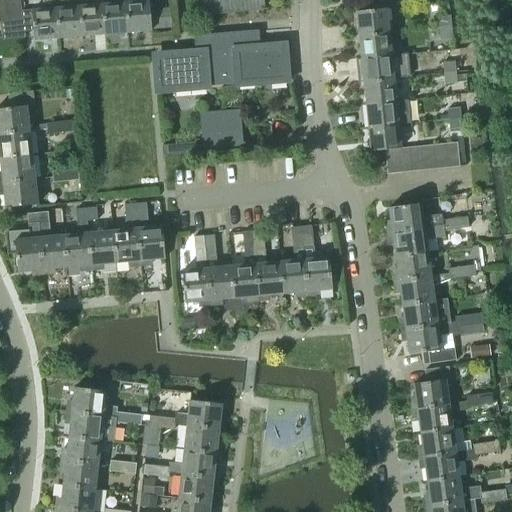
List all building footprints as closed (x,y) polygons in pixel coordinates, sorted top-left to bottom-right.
[(23,20),(0,23),(0,26),(2,40),(3,41),(24,39),(25,39),(25,33),(34,32),(34,41),(58,39),(54,0),(42,0),(43,9),(21,11),(23,20)] [(18,0),(0,0),(0,11),(20,8),(18,0)] [(78,0),(54,0),(58,39),(81,37),(78,0)] [(101,0),(78,0),(81,37),(104,35),(102,5),(101,0)] [(202,0),(204,16),(264,10),(264,9),(262,0),(202,0)] [(147,1),(125,3),(127,33),(151,32),(150,12),(149,1),(147,1)] [(125,3),(102,5),(104,35),(127,33),(125,3)] [(20,8),(0,11),(0,23),(23,20),(21,11),(20,8)] [(386,10),(356,13),(359,36),(389,33),(386,10)] [(437,17),(438,28),(451,27),(450,16),(437,17)] [(451,27),(438,28),(439,39),(452,38),(451,27)] [(250,33),(217,36),(220,68),(221,85),(286,80),(283,46),(251,49),(250,33)] [(389,33),(359,36),(361,59),(391,56),(389,33)] [(202,53),(155,57),(157,91),(206,87),(221,85),(220,68),(217,36),(201,37),(202,53)] [(391,56),(361,59),(363,82),(393,79),(391,56)] [(443,63),(443,74),(456,73),(455,63),(443,63)] [(443,74),(444,85),(456,84),(456,77),(456,73),(443,74)] [(393,79),(363,82),(366,106),(396,102),(393,79)] [(396,102),(366,106),(368,129),(398,125),(409,124),(407,101),(396,102)] [(0,134),(28,132),(25,107),(0,109),(0,134)] [(447,110),(449,120),(460,119),(459,109),(447,110)] [(211,112),(200,125),(202,143),(202,149),(243,146),(241,121),(240,110),(223,111),(211,112)] [(289,113),(286,117),(286,123),(297,121),(296,112),(289,113)] [(449,120),(450,131),(461,130),(460,119),(449,120)] [(59,123),(60,133),(72,132),(71,122),(59,123)] [(47,135),(60,133),(59,123),(45,125),(47,135)] [(398,125),(368,129),(371,152),(384,151),(397,150),(401,149),(398,125)] [(0,159),(31,156),(28,132),(0,134),(0,159)] [(456,143),(444,145),(447,169),(459,167),(456,143)] [(178,145),(179,155),(196,153),(195,144),(178,145)] [(162,146),(163,156),(179,155),(178,145),(162,146)] [(444,145),(432,146),(435,170),(447,169),(444,145)] [(432,146),(420,147),(423,171),(435,170),(432,146)] [(420,147),(409,148),(411,172),(423,171),(420,147)] [(401,149),(397,150),(399,174),(411,172),(409,148),(401,149)] [(397,150),(384,151),(387,175),(399,174),(397,150)] [(0,184),(34,180),(31,156),(0,159),(0,184)] [(65,172),(66,182),(78,181),(77,170),(65,172)] [(52,184),(66,182),(65,172),(51,173),(52,184)] [(0,195),(3,196),(4,209),(37,205),(34,180),(0,184),(0,195)] [(144,204),(134,205),(139,268),(151,266),(151,261),(165,259),(162,227),(146,229),(145,216),(144,204)] [(389,222),(383,223),(385,235),(442,227),(441,222),(440,215),(422,217),(420,204),(417,205),(388,209),(389,222)] [(126,230),(112,231),(115,264),(127,263),(128,269),(139,268),(134,205),(124,206),(125,218),(126,230)] [(85,209),(86,222),(96,221),(95,208),(85,209)] [(76,223),(86,222),(85,209),(75,210),(76,223)] [(47,213),(36,214),(42,277),(54,275),(53,269),(66,268),(63,236),(49,237),(47,213)] [(28,231),(5,234),(7,254),(15,253),(17,273),(30,271),(31,278),(42,277),(36,214),(26,215),(28,231)] [(466,219),(454,220),(455,230),(467,228),(466,219)] [(454,220),(441,222),(442,227),(443,232),(455,230),(454,220)] [(311,227),(300,228),(307,299),(319,298),(318,292),(331,291),(328,259),(313,260),(312,248),(311,227)] [(442,227),(385,235),(387,246),(393,246),(394,258),(427,253),(425,241),(444,238),(443,232),(442,227)] [(293,262),(279,263),(282,295),(294,294),(295,300),(307,299),(300,228),(290,229),(293,262)] [(112,231),(87,234),(91,272),(103,271),(102,265),(115,264),(112,231)] [(244,266),(230,268),(233,300),(246,299),(246,304),(258,303),(252,232),(242,233),(244,266)] [(262,232),(252,232),(258,303),(270,302),(270,297),(282,295),(279,263),(265,264),(264,252),(262,232)] [(87,234),(63,236),(66,268),(78,267),(79,273),(91,272),(87,234)] [(213,236),(203,237),(210,307),(222,306),(221,301),(233,300),(230,268),(216,269),(215,257),(213,236)] [(195,271),(182,272),(185,304),(198,303),(198,309),(210,307),(203,237),(193,238),(195,271)] [(179,238),(171,239),(172,251),(180,250),(179,238)] [(396,270),(390,271),(392,284),(430,279),(427,253),(394,258),(396,270)] [(472,267),(461,268),(462,279),(474,277),(472,267)] [(461,268),(448,270),(449,276),(449,280),(462,279),(461,268)] [(430,279),(392,284),(393,295),(399,294),(401,307),(434,302),(431,287),(449,280),(449,276),(430,279)] [(403,318),(397,319),(399,332),(437,327),(437,326),(434,302),(401,307),(403,318)] [(479,315),(468,316),(469,327),(481,325),(479,315)] [(468,316),(455,318),(455,323),(456,324),(456,328),(469,327),(468,316)] [(191,320),(180,321),(181,331),(195,329),(194,323),(191,320)] [(437,327),(399,332),(400,343),(406,342),(408,355),(421,353),(423,365),(447,362),(455,361),(453,348),(440,349),(438,336),(457,334),(456,328),(455,323),(449,324),(437,326),(437,327)] [(488,346),(469,349),(470,358),(489,356),(488,346)] [(414,398),(408,399),(410,411),(448,406),(445,382),(449,381),(448,368),(424,371),(425,383),(412,385),(414,398)] [(67,403),(66,413),(103,417),(116,419),(115,423),(128,425),(129,414),(117,413),(117,408),(104,407),(106,392),(74,389),(72,404),(67,403)] [(479,396),(480,406),(492,405),(491,394),(479,396)] [(468,408),(480,406),(479,396),(466,397),(468,408)] [(162,418),(161,428),(174,430),(174,425),(186,426),(224,431),(225,421),(220,420),(221,405),(189,402),(188,416),(175,415),(175,419),(162,418)] [(448,406),(410,411),(411,422),(418,422),(420,435),(451,431),(448,406)] [(66,413),(65,423),(70,423),(68,438),(100,441),(113,443),(115,423),(116,419),(103,417),(66,413)] [(129,414),(128,425),(140,426),(141,416),(129,414)] [(149,417),(148,427),(161,428),(162,418),(149,417)] [(186,426),(184,451),(216,454),(217,440),(223,441),(224,431),(186,426)] [(421,446),(415,447),(417,460),(455,454),(451,431),(420,435),(421,446)] [(61,451),(60,461),(98,466),(100,441),(68,438),(67,452),(61,451)] [(497,442),(486,444),(487,454),(499,453),(497,442)] [(486,444),(473,446),(473,450),(473,451),(474,451),(474,456),(487,454),(486,444)] [(156,467),(155,477),(168,478),(168,474),(181,475),(218,479),(219,469),(214,469),(216,454),(184,451),(182,464),(170,463),(169,469),(156,467)] [(455,454),(417,460),(418,471),(425,470),(426,483),(458,478),(456,463),(475,460),(474,456),(473,451),(471,451),(458,453),(455,454)] [(60,461),(59,471),(64,472),(63,486),(95,490),(98,466),(60,461)] [(111,462),(109,472),(123,473),(124,464),(111,462)] [(124,464),(123,473),(135,475),(136,465),(124,464)] [(144,466),(143,476),(155,477),(156,467),(144,466)] [(181,475),(178,499),(210,503),(212,488),(217,489),(218,479),(181,475)] [(428,495),(422,496),(423,508),(473,501),(480,500),(479,494),(480,494),(479,490),(460,492),(458,478),(426,483),(428,495)] [(143,480),(142,495),(153,496),(155,481),(143,480)] [(56,500),(55,510),(74,511),(92,511),(95,490),(63,486),(61,500),(56,500)] [(504,491),(492,492),(494,503),(505,501),(504,491)] [(480,494),(479,494),(480,500),(481,505),(494,503),(492,492),(480,494)] [(141,495),(140,508),(155,510),(157,497),(141,495)] [(178,499),(176,511),(209,511),(210,503),(178,499)] [(474,511),(473,501),(423,508),(423,511),(474,511)]
